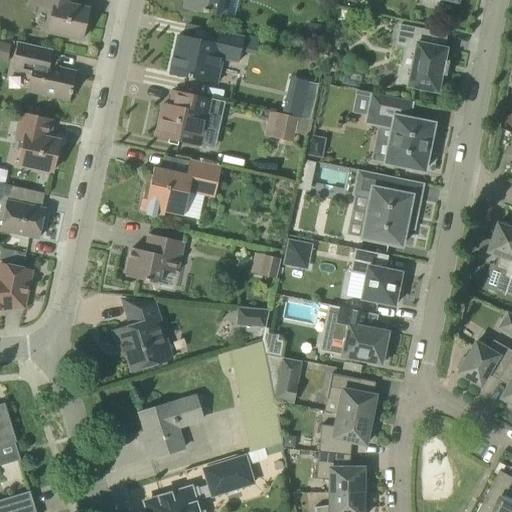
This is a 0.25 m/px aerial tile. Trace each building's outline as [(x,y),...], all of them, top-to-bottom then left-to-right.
[(53,10),(48,32),(82,40),(89,9),(72,5),(73,0),(43,0),(42,8),(53,10)] [(185,0),(184,8),(218,15),(221,0),(185,0)] [(323,46),(327,27),(309,23),(305,42),(323,46)] [(408,84),(408,86),(437,92),(441,73),(443,73),(445,63),(443,63),(446,49),(426,45),(429,31),(399,25),(395,46),(415,50),(411,70),(401,68),(399,82),(408,84)] [(170,73),(216,83),(222,59),(238,62),(244,36),(209,29),(206,41),(178,35),(170,73)] [(0,62),(7,64),(11,45),(0,42),(0,62)] [(32,73),(28,91),(68,100),(70,94),(72,94),(73,90),(71,90),(75,72),(51,66),(55,51),(59,52),(60,51),(19,43),(13,69),(32,73)] [(357,90),(359,79),(345,76),(343,87),(357,90)] [(303,102),(300,116),(312,119),(320,84),(308,82),(303,102)] [(202,129),(209,98),(173,90),(170,106),(163,104),(156,136),(192,144),(199,145),(199,144),(202,129)] [(402,167),(416,170),(424,171),(427,154),(430,155),(432,142),(430,141),(433,124),(408,119),(411,102),(372,94),(367,116),(366,123),(378,125),(392,128),(384,163),(402,167)] [(24,141),(18,164),(52,172),(59,140),(48,138),(52,121),(21,114),(15,139),(24,141)] [(293,142),(295,133),(309,136),(312,121),(299,118),(277,114),(273,138),(293,142)] [(321,159),(326,139),(311,135),(306,156),(321,159)] [(214,198),(221,167),(190,160),(186,175),(154,168),(150,183),(146,182),(140,210),(147,212),(146,215),(156,217),(157,214),(163,215),(164,212),(183,216),(188,192),(214,198)] [(370,197),(362,238),(401,246),(407,215),(415,216),(421,185),(359,172),(354,194),(370,197)] [(0,230),(38,239),(45,209),(41,208),(44,193),(0,183),(0,230)] [(511,296),(511,229),(497,224),(487,252),(499,256),(496,268),(505,271),(498,292),(511,296)] [(125,276),(158,284),(162,270),(177,273),(184,242),(148,234),(144,251),(131,248),(125,276)] [(475,247),(484,250),(486,239),(478,236),(475,247)] [(307,270),(313,244),(287,239),(282,265),(307,270)] [(365,276),(361,299),(394,306),(395,303),(397,303),(400,289),(398,289),(401,273),(385,270),(388,256),(355,249),(350,272),(365,276)] [(263,254),(258,274),(276,278),(280,258),(263,254)] [(0,309),(23,307),(31,271),(0,264),(0,309)] [(171,359),(153,302),(123,300),(131,326),(114,331),(122,356),(127,355),(132,371),(171,359)] [(344,340),(341,357),(381,365),(381,362),(386,361),(388,352),(384,349),(387,332),(364,328),(367,313),(329,305),(324,327),(334,329),(333,334),(336,339),(344,340)] [(236,307),(234,326),(245,326),(246,332),(257,332),(259,328),(264,328),(269,309),(236,307)] [(264,328),(262,338),(263,341),(265,355),(280,358),(283,342),(277,340),(278,335),(268,333),(268,329),(264,328)] [(456,338),(467,344),(470,339),(459,333),(458,335),(456,338)] [(511,351),(493,340),(487,349),(475,342),(465,359),(462,357),(456,367),(460,369),(457,373),(480,386),(489,370),(500,377),(511,355),(511,351)] [(233,368),(249,453),(282,443),(274,401),(265,355),(263,341),(217,355),(221,372),(233,368)] [(265,355),(274,401),(293,404),(302,362),(265,355)] [(511,355),(500,377),(510,383),(508,386),(500,398),(511,405),(510,408),(511,409),(511,355)] [(340,401),(337,414),(375,421),(374,420),(376,410),(372,409),(375,396),(357,392),(360,379),(331,374),(326,399),(340,401)] [(150,459),(183,448),(177,428),(202,420),(195,398),(170,406),(169,404),(139,413),(148,441),(144,442),(150,459)] [(0,445),(14,441),(3,405),(0,406),(0,445)] [(321,425),(318,452),(346,455),(347,441),(365,445),(368,432),(372,433),(374,422),(375,422),(375,421),(337,414),(335,426),(321,425)] [(294,448),(296,437),(284,435),(283,447),(294,448)] [(344,468),(346,455),(318,452),(315,479),(329,480),(329,493),(368,493),(368,492),(367,492),(367,481),(363,481),(363,468),(344,468)] [(212,496),(253,483),(244,456),(203,469),(212,496)] [(511,511),(511,495),(505,492),(511,479),(511,478),(511,477),(501,472),(498,471),(476,511),(511,511)] [(197,500),(193,497),(190,488),(145,502),(147,511),(200,511),(201,511),(200,507),(199,503),(197,500)] [(0,511),(35,511),(29,491),(0,500),(0,511)] [(314,507),(314,511),(362,511),(363,505),(367,505),(367,494),(368,494),(368,493),(329,493),(329,505),(314,507)]
